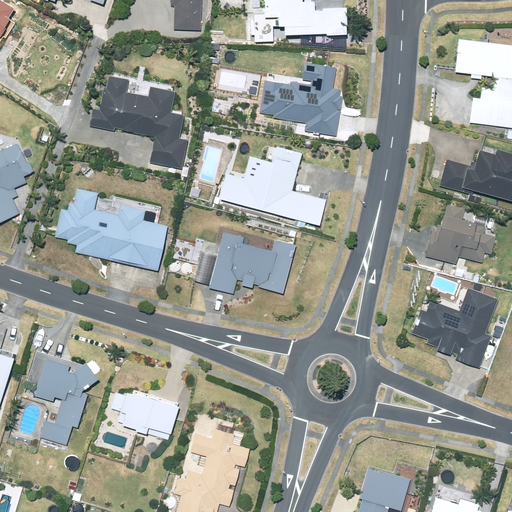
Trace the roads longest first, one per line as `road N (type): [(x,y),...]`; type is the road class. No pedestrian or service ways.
road 1 (tertiary): [(381,199),(402,0)]
road 2 (residential): [(0,276),(168,330)]
road 3 (tertiary): [(381,199),(363,358)]
road 4 (residential): [(511,434),(357,405)]
road 5 (tertiary): [(320,343),(381,199)]
road 6 (residential): [(368,369),(511,432)]
road 7 (residential): [(168,330),(312,347)]
road 8 (residential): [(296,385),(168,330)]
